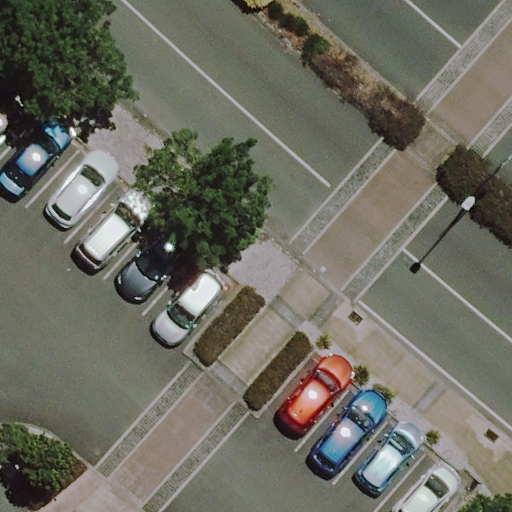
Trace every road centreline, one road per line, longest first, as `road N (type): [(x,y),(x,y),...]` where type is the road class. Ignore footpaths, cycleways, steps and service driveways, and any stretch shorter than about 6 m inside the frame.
road 1 (tertiary): [(511,337),(127,0)]
road 2 (tertiary): [(411,0),(511,93)]
